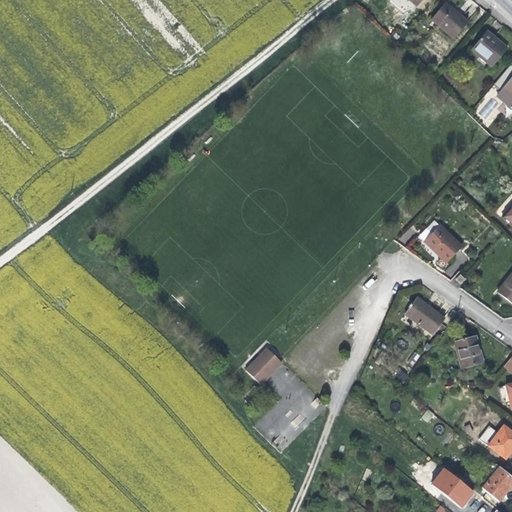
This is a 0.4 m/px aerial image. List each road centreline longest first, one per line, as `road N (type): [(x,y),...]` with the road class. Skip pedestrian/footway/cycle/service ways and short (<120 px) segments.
road 1 (track): [(0,259),(329,0)]
road 2 (residential): [(511,337),(420,274),(390,279),(337,403)]
